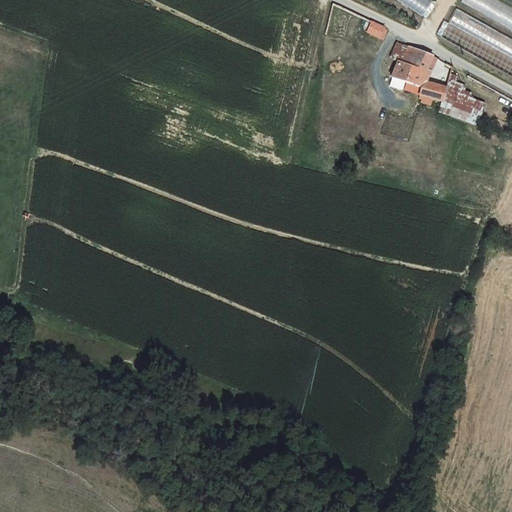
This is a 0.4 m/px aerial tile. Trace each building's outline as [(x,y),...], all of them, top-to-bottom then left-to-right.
[(433,2),(430,0),(391,0),(422,20),(433,2)] [(511,9),(495,0),(461,0),(460,1),(511,30),(511,9)] [(511,42),(450,8),(442,22),(511,61),(511,42)] [(511,61),(442,22),(435,35),(511,78),(511,61)] [(378,27),(367,23),(361,34),(373,40),(378,27)] [(383,30),(378,27),(373,40),(378,42),(383,30)] [(389,57),(400,62),(402,63),(409,48),(395,42),(389,57)] [(436,59),(409,48),(402,63),(400,62),(391,79),(422,91),(418,101),(422,103),(418,111),(427,115),(431,106),(441,111),(442,108),(452,86),(428,77),(436,59)] [(457,74),(452,86),(442,108),(481,123),(491,101),(462,91),(467,78),(457,74)]
